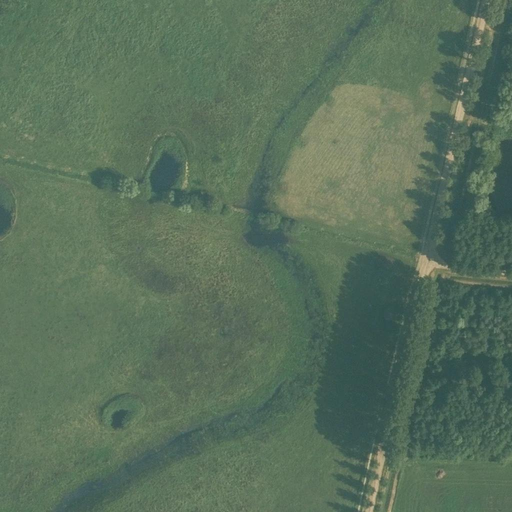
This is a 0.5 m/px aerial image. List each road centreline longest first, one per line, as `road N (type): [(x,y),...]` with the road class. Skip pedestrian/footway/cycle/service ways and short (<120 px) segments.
road 1 (track): [(426,261),(485,0)]
road 2 (track): [(369,511),(426,261)]
